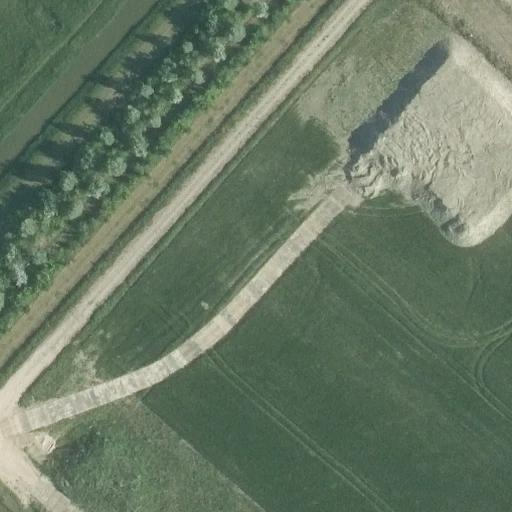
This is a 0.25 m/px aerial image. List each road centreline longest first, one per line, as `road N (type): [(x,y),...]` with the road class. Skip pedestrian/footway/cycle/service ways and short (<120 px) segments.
road 1 (track): [(0,405),(361,0)]
road 2 (track): [(0,215),(193,0)]
